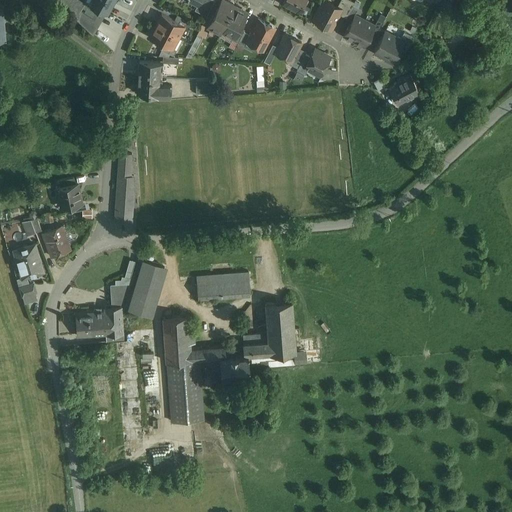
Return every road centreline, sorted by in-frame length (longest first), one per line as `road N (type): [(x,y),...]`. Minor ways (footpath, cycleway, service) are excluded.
road 1 (residential): [(98,235),(142,242),(363,222),(396,208),(511,108)]
road 2 (residential): [(79,511),(47,318),(59,284),(98,235)]
road 3 (residential): [(98,235),(117,69),(151,0)]
road 4 (residential): [(353,73),(340,47),(251,0)]
